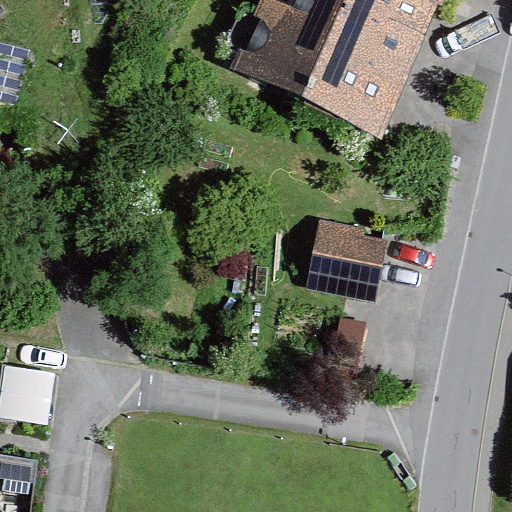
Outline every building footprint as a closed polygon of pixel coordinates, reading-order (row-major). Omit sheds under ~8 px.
[(0,0),(0,12),(0,110),(24,115),(41,137),(65,0),(0,0)] [(436,0),(263,0),(232,74),(379,136),(436,0)] [(386,246),(322,235),(311,297),(374,309),(386,246)] [(52,375),(3,365),(0,392),(0,416),(46,423),(52,375)] [(40,465),(0,457),(0,482),(9,485),(8,493),(34,498),(40,465)]
